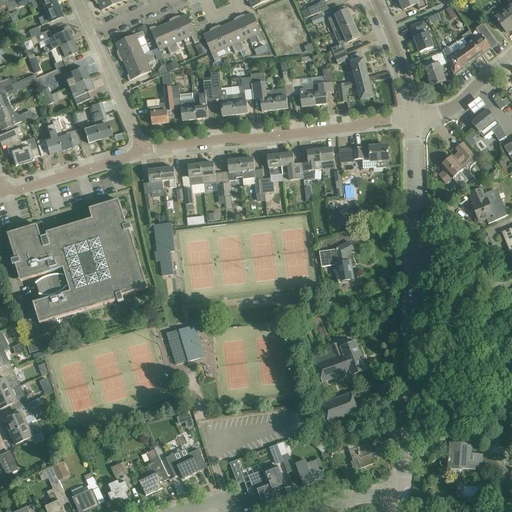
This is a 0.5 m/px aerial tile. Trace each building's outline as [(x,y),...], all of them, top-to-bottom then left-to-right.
[(31,2),(31,1),(30,0),(16,0),(9,3),(6,5),(9,12),(31,2)] [(44,10),(57,5),(54,0),(32,0),(31,1),(31,2),(34,9),(42,5),(44,10)] [(93,0),(95,2),(97,1),(102,11),(126,0),(93,0)] [(248,0),(253,8),(271,0),(248,0)] [(320,0),(321,3),(308,8),(309,9),(312,16),(329,9),(325,1),(328,0),(329,0),(320,0)] [(425,0),(399,0),(401,3),(400,4),(404,11),(417,5),(420,11),(428,7),(425,0)] [(41,26),(53,21),(62,17),(57,5),(44,10),(47,15),(38,19),(41,26)] [(511,18),(506,11),(503,6),(497,10),(495,7),(485,14),(493,25),(497,21),(507,33),(511,29),(511,18)] [(334,33),(354,24),(348,10),(335,15),(336,16),(328,19),(334,33)] [(264,41),(257,23),(253,14),(243,19),(242,17),(242,16),(239,17),(249,39),(256,36),(260,43),(264,41)] [(192,37),(195,44),(200,42),(188,15),(178,20),(177,17),(174,18),(184,40),(192,37)] [(322,15),(311,19),(314,26),(325,21),(322,15)] [(241,42),(249,39),(239,17),(236,18),(236,19),(237,19),(238,21),(228,25),(240,52),(244,50),(241,42)] [(176,43),(184,40),(174,18),(172,19),(172,20),(173,22),(164,26),(175,53),(180,51),(176,43)] [(420,53),(430,49),(434,48),(428,33),(424,22),(421,23),(411,27),(415,38),(420,53)] [(340,46),(331,49),(332,51),(335,58),(346,53),(343,45),(347,43),(360,38),(354,24),(341,29),(334,33),(340,46)] [(235,54),(240,52),(228,25),(219,29),(218,27),(218,26),(215,28),(225,50),(232,46),(235,54)] [(498,45),(492,37),(484,25),(477,29),(481,35),(475,39),(470,32),(467,34),(481,55),(484,52),(487,52),(498,45)] [(171,55),(175,53),(164,26),(154,30),(153,28),(153,27),(150,29),(159,49),(160,51),(167,47),(171,55)] [(35,36),(40,34),(38,27),(28,31),(31,38),(35,36)] [(217,53),(225,50),(215,28),(212,29),(213,29),(213,31),(204,36),(215,63),(220,60),(217,53)] [(48,30),(40,34),(35,36),(39,44),(40,43),(51,37),(48,30)] [(55,42),(42,47),(45,54),(73,42),(73,41),(72,41),(67,31),(62,33),(62,32),(53,36),(55,42)] [(137,40),(145,37),(143,32),(116,43),(120,53),(118,54),(117,54),(119,57),(141,47),(137,40)] [(478,57),(481,55),(467,34),(463,37),(468,44),(463,48),(473,62),(476,60),(478,57)] [(75,62),(72,55),(77,53),(72,42),(73,42),(57,49),(63,60),(54,64),(56,70),(65,66),(65,67),(75,62)] [(463,48),(462,48),(457,42),(452,46),(447,49),(446,49),(443,52),(444,53),(448,63),(455,76),(463,69),(462,68),(466,66),(469,65),(473,62),(463,48)] [(127,68),(154,56),(152,52),(144,55),(141,47),(119,57),(120,60),(120,59),(123,58),(127,68)] [(356,81),(369,78),(364,59),(351,62),(351,63),(350,63),(348,60),(349,60),(346,53),(335,58),(338,64),(344,62),(347,69),(353,67),(356,81),(345,84),(356,81)] [(440,66),(448,63),(444,53),(432,57),(434,63),(428,65),(429,67),(426,69),(430,78),(429,79),(432,87),(437,85),(437,86),(439,85),(439,84),(446,82),(440,66)] [(129,82),(139,78),(151,72),(148,64),(156,61),(154,56),(127,68),(131,77),(129,78),(128,78),(129,82)] [(216,73),(216,67),(210,68),(211,78),(213,92),(213,96),(220,95),(222,104),(221,105),(222,117),(235,116),(233,95),(227,96),(226,91),(222,91),(220,73),(216,73)] [(69,88),(89,79),(89,78),(88,79),(83,68),(78,70),(78,69),(76,70),(71,73),(73,78),(66,81),(69,88)] [(327,94),(333,93),(334,93),(331,69),(323,70),(324,77),(312,78),(313,86),(315,106),(328,105),(327,94)] [(292,85),(292,80),(291,81),(290,72),(283,73),(285,89),(273,91),(275,111),(288,109),(287,97),(286,97),(285,86),(292,85)] [(264,73),(251,75),(253,90),(252,90),(254,101),(255,101),(261,100),(262,112),(275,111),(273,91),(267,91),(266,83),(265,83),(264,73)] [(252,90),(253,90),(251,75),(251,78),(241,79),(242,87),(239,87),(239,95),(233,95),(235,116),(248,114),(247,101),(246,101),(245,91),(252,90)] [(0,89),(12,85),(9,78),(0,82),(0,89)] [(205,93),(213,92),(211,78),(203,79),(205,93)] [(302,108),(315,106),(313,86),(312,78),(300,80),(300,79),(292,80),(292,85),(293,96),(301,95),(302,108)] [(345,84),(338,85),(340,103),(347,102),(346,89),(357,86),(361,101),(374,97),(369,78),(356,81),(345,84)] [(91,99),(88,92),(93,90),(88,79),(89,79),(69,88),(76,105),(91,99)] [(12,85),(14,91),(24,88),(21,81),(18,82),(12,85)] [(12,85),(0,89),(0,92),(2,96),(14,91),(12,85)] [(179,86),(172,87),(173,100),(181,99),(180,96),(179,86)] [(173,100),(172,87),(164,88),(166,103),(160,104),(159,100),(147,101),(148,114),(151,114),(152,125),(169,123),(168,118),(175,118),(173,100)] [(44,98),(51,95),(48,88),(41,91),(44,98)] [(181,109),(183,122),(196,120),(193,100),(193,94),(180,96),(181,99),(182,109),(181,109)] [(51,95),(44,98),(47,105),(54,103),(51,95)] [(197,100),(193,100),(196,120),(209,119),(207,106),(206,106),(206,99),(204,99),(204,95),(197,96),(197,100)] [(510,103),(507,98),(503,102),(499,96),(494,100),(501,110),(510,103)] [(0,98),(0,110),(4,109),(4,108),(10,106),(6,99),(1,101),(0,98)] [(479,98),(468,106),(474,114),(485,106),(479,98)] [(96,127),(95,123),(104,120),(99,103),(89,106),(96,127)] [(4,109),(0,110),(0,124),(19,117),(18,114),(13,112),(10,106),(4,108),(4,109)] [(496,120),(494,118),(488,110),(472,123),(484,138),(493,131),(499,141),(507,137),(499,125),(500,125),(496,120)] [(30,111),(21,115),(24,121),(27,120),(26,120),(29,119),(30,122),(34,120),(30,111)] [(79,140),(76,131),(62,135),(58,120),(52,122),(53,125),(61,152),(73,148),(72,147),(80,145),(79,140)] [(96,127),(100,140),(112,136),(110,131),(110,129),(109,129),(108,124),(96,127)] [(61,152),(53,125),(47,126),(51,138),(37,142),(41,156),(49,154),(49,155),(61,152)] [(100,141),(100,140),(96,127),(84,131),(86,136),(85,136),(86,138),(88,144),(99,140),(100,141)] [(18,136),(22,135),(20,128),(7,133),(0,135),(0,142),(2,147),(6,145),(9,154),(11,153),(22,149),(18,136)] [(81,129),(76,131),(79,140),(84,139),(81,129)] [(463,138),(471,147),(479,140),(472,131),(463,138)] [(39,157),(36,147),(34,139),(27,141),(28,147),(22,149),(11,153),(16,166),(33,161),(33,158),(39,157)] [(506,158),(499,162),(503,169),(511,163),(511,142),(504,148),(505,148),(501,150),(506,158)] [(446,170),(439,176),(446,183),(452,178),(453,179),(460,187),(468,181),(461,172),(463,170),(469,164),(466,161),(473,155),(470,151),(463,143),(456,149),(459,152),(453,158),(452,157),(442,166),(446,170)] [(363,169),(379,168),(389,167),(388,160),(389,160),(388,146),(370,147),(370,148),(362,149),(362,148),(354,148),(354,149),(339,151),(340,163),(355,162),(355,160),(363,159),(363,169)] [(335,161),(334,158),(333,148),(320,150),(322,170),(335,169),(334,161),(335,161)] [(316,171),(322,170),(320,150),(307,151),(308,161),(309,164),(302,164),(303,180),(304,180),(304,182),(315,180),(316,171)] [(303,180),(302,164),(295,165),(293,153),(281,155),(283,175),(289,174),(289,182),(303,180)] [(271,177),(283,175),(281,155),(267,156),(269,166),(269,169),(270,169),(271,177)] [(255,170),(255,168),(254,158),(241,160),(243,178),(243,179),(256,178),(255,170)] [(236,179),(243,178),(241,160),(228,161),(229,171),(229,174),(230,174),(231,181),(237,180),(236,179)] [(215,175),(215,173),(214,163),(201,164),(203,184),(216,183),(215,175)] [(201,164),(188,166),(190,179),(191,189),(184,190),(187,211),(192,210),(194,210),(193,203),(194,203),(193,195),(204,193),(201,164)] [(176,180),(176,177),(174,168),(161,169),(163,182),(169,181),(170,189),(176,188),(175,180),(176,180)] [(164,189),(163,182),(161,169),(148,171),(150,183),(151,183),(151,191),(164,189)] [(337,189),(343,189),(341,171),(334,172),(335,182),(336,182),(337,189)] [(263,180),(265,192),(274,191),(273,178),(263,180)] [(256,181),(255,181),(255,185),(256,195),(257,195),(264,194),(263,180),(256,181)] [(223,184),(226,210),(233,209),(231,196),(230,183),(223,184)] [(223,184),(217,185),(218,192),(220,211),(226,210),(223,184)] [(352,186),(343,187),(344,199),(354,198),(352,186)] [(496,205),(491,206),(488,199),(486,199),(481,188),(469,193),(474,204),(472,205),(475,213),(473,214),(477,224),(489,219),(488,217),(504,211),(496,205)] [(178,201),(185,200),(184,190),(176,190),(178,201)] [(147,210),(153,209),(151,194),(145,195),(147,210)] [(123,296),(148,289),(130,231),(133,230),(131,224),(127,226),(119,201),(90,210),(93,219),(47,234),(48,236),(42,238),(38,226),(8,235),(16,260),(12,261),(14,267),(16,266),(19,277),(38,271),(40,276),(46,275),(47,277),(45,278),(43,279),(41,280),(38,282),(36,285),(37,286),(37,285),(40,295),(39,296),(43,297),(46,297),(50,297),(52,296),(53,298),(34,304),(34,303),(34,304),(40,324),(118,300),(119,303),(124,301),(123,296)] [(216,214),(208,214),(209,222),(220,221),(219,213),(216,214)] [(176,252),(173,235),(172,224),(154,226),(157,252),(155,252),(156,262),(161,262),(162,277),(173,275),(171,253),(176,252)] [(511,228),(502,233),(506,243),(511,240),(511,244),(508,246),(510,251),(511,250),(511,228)] [(337,250),(319,252),(322,268),(331,267),(336,266),(339,282),(339,284),(340,283),(340,282),(351,280),(350,272),(352,272),(350,262),(347,262),(345,254),(353,249),(350,242),(337,249),(337,250)] [(140,307),(130,310),(131,315),(142,312),(140,307)] [(34,308),(27,311),(30,322),(37,319),(34,308)] [(177,366),(190,362),(202,358),(198,347),(201,346),(197,333),(190,336),(188,328),(167,334),(177,366)] [(46,336),(26,342),(30,354),(49,348),(46,336)] [(352,376),(357,374),(367,370),(356,342),(341,348),(339,343),(331,346),(332,351),(313,358),(316,365),(315,365),(322,383),(350,372),(352,376)] [(21,344),(12,348),(16,356),(24,353),(21,344)] [(0,375),(1,375),(1,374),(13,369),(5,351),(0,353),(0,372),(1,374),(0,374),(0,375)] [(18,380),(13,369),(1,374),(1,375),(3,380),(0,381),(0,396),(17,388),(11,390),(8,385),(18,380)] [(17,388),(0,396),(0,409),(0,410),(14,404),(17,409),(29,404),(21,386),(17,388)] [(352,393),(322,404),(329,423),(358,412),(352,393)] [(38,407),(35,401),(29,404),(17,409),(19,415),(5,421),(11,433),(33,423),(37,421),(31,410),(38,407)] [(306,411),(300,412),(303,429),(309,429),(306,411)] [(191,414),(177,418),(179,425),(186,423),(192,421),(191,414)] [(36,430),(33,423),(11,433),(16,445),(25,441),(26,444),(30,442),(33,441),(31,438),(42,433),(40,428),(36,430)] [(175,428),(168,432),(172,440),(179,437),(175,428)] [(373,458),(371,455),(376,453),(372,442),(358,447),(356,442),(347,446),(353,462),(357,460),(361,469),(375,464),(373,458)] [(449,468),(481,471),(482,456),(471,455),(472,445),(456,444),(456,445),(457,445),(457,450),(450,449),(450,459),(449,459),(449,462),(449,468)] [(166,472),(161,461),(155,449),(155,450),(153,450),(151,451),(147,453),(152,465),(150,466),(154,475),(139,482),(146,497),(163,489),(160,483),(162,483),(169,479),(166,472)] [(206,465),(201,454),(198,450),(183,457),(185,463),(179,466),(175,458),(168,461),(175,477),(181,475),(183,479),(201,471),(200,468),(206,465)] [(18,470),(14,461),(10,452),(4,454),(12,472),(13,473),(18,470)] [(7,475),(12,472),(4,454),(0,456),(0,460),(4,468),(7,475)] [(281,457),(288,473),(295,471),(288,454),(281,457)] [(315,484),(314,481),(326,477),(324,471),(323,469),(319,459),(307,464),(306,460),(296,464),(297,468),(296,468),(303,485),(304,485),(305,488),(315,484)] [(237,461),(230,464),(238,484),(244,482),(237,461)] [(131,478),(127,469),(124,463),(112,468),(118,482),(109,486),(113,493),(109,495),(112,502),(116,501),(117,504),(129,499),(126,492),(129,490),(125,481),(131,478)] [(277,466),(263,472),(250,477),(254,489),(260,504),(278,498),(275,491),(285,487),(277,466)] [(68,501),(61,486),(52,467),(45,471),(54,490),(48,492),(53,504),(45,507),(47,511),(64,511),(61,504),(68,501)] [(94,478),(92,473),(84,476),(89,486),(84,489),(86,494),(75,499),(79,507),(81,506),(83,511),(86,511),(99,506),(98,505),(105,502),(94,478)]
